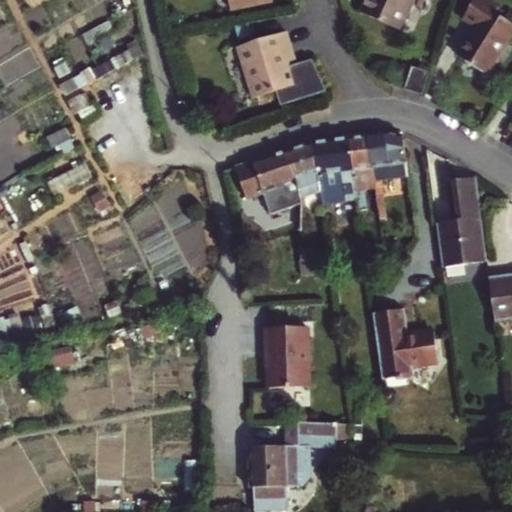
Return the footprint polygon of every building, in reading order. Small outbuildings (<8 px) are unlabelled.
[(411,0),(364,0),(361,9),(399,27),(411,0)] [(488,0),(475,0),(465,18),(479,26),(461,55),(489,72),(507,43),(509,44),(511,38),(511,22),(496,13),(500,7),(488,0)] [(296,78),(289,55),(286,46),(292,44),(286,25),(236,41),(253,92),(296,78)] [(295,53),(292,44),(286,46),(289,55),(295,53)] [(417,88),(417,86),(426,67),(411,61),(402,82),(417,88)] [(367,135),(373,181),(376,198),(379,202),(381,217),(387,217),(381,179),(407,176),(401,135),(385,132),(367,135)] [(360,182),(373,181),(367,135),(347,138),(355,192),(362,191),(360,182)] [(355,192),(347,138),(312,143),(320,197),(321,206),(356,201),(355,192)] [(312,143),(286,152),(300,200),(320,197),(312,143)] [(286,152),(234,168),(245,200),(262,195),(268,214),(301,204),(300,200),(286,152)] [(437,224),(442,268),(486,262),(475,179),(448,182),(453,222),(437,224)] [(311,248),(300,249),(299,261),(312,261),(311,248)] [(320,276),(320,261),(312,261),(299,261),(298,276),(320,276)] [(511,319),(511,275),(488,278),(495,322),(511,319)] [(403,304),(371,309),(380,371),(396,368),(397,372),(413,370),(411,359),(436,355),(432,325),(413,328),(414,333),(407,334),(406,329),(403,304)] [(307,327),(266,328),(268,389),(309,387),(307,327)] [(286,446),(310,446),(334,444),(334,439),(353,439),(350,422),(285,421),(286,446)] [(286,446),(249,446),(250,486),(255,486),(256,508),(288,507),(288,484),(300,484),(311,474),(310,446),(286,446)]
